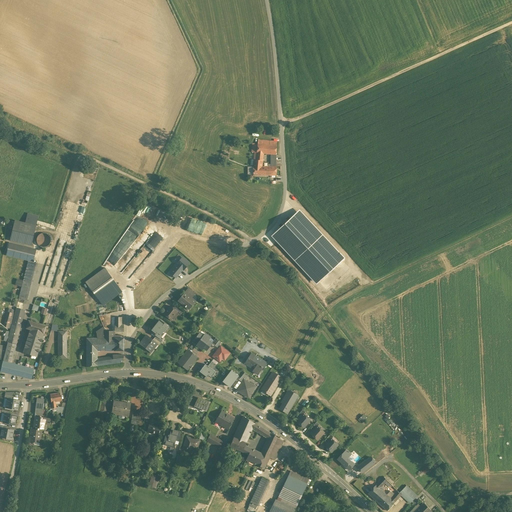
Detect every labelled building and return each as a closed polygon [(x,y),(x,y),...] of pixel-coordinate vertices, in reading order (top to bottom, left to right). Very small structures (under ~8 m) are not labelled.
[(232,140),(225,138),(222,151),(229,152),(232,140)] [(253,144),(252,152),(254,153),(263,154),(270,154),(276,155),(276,146),(262,144),(253,144)] [(263,157),(254,156),(253,161),(253,166),(253,167),(262,167),(263,157)] [(276,157),(270,157),(271,164),(267,164),(267,166),(276,166),(276,157)] [(267,166),(265,167),(265,175),(276,175),(276,166),(267,166)] [(253,167),(253,169),(253,176),(265,175),(265,167),(262,167),(253,167)] [(147,210),(154,214),(157,209),(149,205),(147,210)] [(127,245),(129,245),(146,212),(146,211),(142,209),(138,216),(136,216),(134,219),(134,222),(131,222),(122,238),(122,243),(127,245)] [(345,258),(299,210),(271,236),(316,285),(345,258)] [(25,223),(15,221),(10,240),(31,246),(36,226),(25,223)] [(147,230),(133,249),(139,253),(153,234),(147,230)] [(39,246),(41,247),(44,247),(47,246),(49,245),(51,242),(51,239),(50,236),(48,234),(45,233),(42,233),(40,234),(38,236),(37,238),(37,241),(37,243),(39,246)] [(9,243),(6,255),(7,255),(33,261),(36,250),(9,243)] [(116,267),(121,271),(123,269),(124,268),(129,263),(130,259),(126,258),(121,263),(124,254),(126,252),(126,250),(125,248),(120,247),(113,254),(113,257),(115,259),(111,258),(110,261),(114,262),(117,258),(115,267),(116,267)] [(170,273),(176,278),(183,269),(183,270),(189,263),(182,258),(177,264),(177,265),(170,273)] [(36,263),(28,261),(27,266),(23,281),(22,286),(19,296),(18,302),(25,304),(26,300),(27,300),(36,263)] [(105,268),(85,282),(102,305),(119,293),(121,292),(122,291),(105,268)] [(195,293),(190,289),(186,294),(192,298),(195,293)] [(186,294),(185,292),(178,301),(186,307),(189,310),(196,301),(192,298),(186,294)] [(183,311),(176,305),(173,309),(177,311),(180,314),(183,311)] [(173,309),(170,306),(163,316),(169,321),(177,311),(173,309)] [(6,318),(4,327),(8,328),(11,329),(12,324),(16,311),(12,310),(13,309),(9,309),(8,312),(6,318)] [(16,311),(12,324),(21,326),(25,312),(16,310),(16,311)] [(159,320),(151,331),(156,336),(159,338),(159,337),(160,338),(168,327),(159,320)] [(46,327),(29,321),(26,329),(30,330),(44,334),(46,327)] [(10,333),(8,342),(16,345),(21,326),(12,324),(11,329),(10,333)] [(23,352),(40,358),(42,352),(44,347),(40,346),(44,334),(30,330),(23,352)] [(67,331),(59,331),(59,358),(67,358),(67,331)] [(203,336),(200,334),(194,341),(198,344),(197,345),(202,349),(203,348),(207,350),(211,345),(212,344),(212,343),(208,341),(210,338),(205,334),(203,336)] [(147,336),(140,344),(141,345),(151,352),(157,344),(156,344),(156,343),(153,340),(147,336)] [(98,338),(87,338),(87,367),(97,366),(98,360),(98,351),(98,338)] [(106,338),(98,338),(98,351),(115,351),(115,338),(113,338),(106,338)] [(124,338),(115,338),(115,351),(124,351),(124,338)] [(216,338),(212,343),(212,344),(211,345),(214,348),(215,346),(219,341),(216,338)] [(3,360),(3,362),(11,364),(16,345),(8,342),(7,347),(3,360)] [(230,353),(221,346),(213,356),(220,362),(223,358),(225,360),(230,353)] [(188,351),(179,363),(188,369),(197,358),(188,351)] [(267,364),(251,354),(248,359),(245,363),(254,368),(253,371),(258,374),(262,368),(264,369),(267,364)] [(124,355),(115,355),(113,358),(114,364),(124,362),(124,355)] [(3,362),(0,371),(12,374),(34,380),(35,378),(37,370),(21,366),(14,365),(11,364),(3,362)] [(215,372),(205,365),(199,373),(209,380),(215,372)] [(238,376),(231,371),(224,381),(224,382),(224,383),(230,387),(238,376)] [(248,375),(245,373),(239,380),(242,382),(244,380),(245,381),(248,375)] [(278,380),(271,375),(265,384),(262,390),(271,395),(278,383),(276,382),(278,380)] [(245,381),(244,380),(242,382),(238,389),(239,392),(248,398),(255,386),(245,381)] [(289,390),(281,403),(283,404),(282,406),(289,411),(298,396),(289,390)] [(60,393),(50,395),(51,403),(52,402),(52,405),(52,408),(56,408),(55,402),(61,401),(60,393)] [(197,400),(192,398),(188,406),(194,409),(195,406),(197,400)] [(209,403),(198,398),(197,400),(195,406),(199,408),(198,409),(202,410),(202,409),(206,411),(209,403)] [(12,400),(8,399),(6,408),(17,410),(19,401),(12,400)] [(130,404),(114,402),(113,408),(112,414),(120,415),(124,416),(128,416),(130,404)] [(132,420),(140,421),(142,411),(133,410),(132,420)] [(303,410),(297,416),(299,419),(303,414),(303,415),(305,412),(303,410)] [(233,418),(221,411),(215,422),(227,429),(233,418)] [(9,414),(5,414),(4,423),(14,425),(16,416),(9,414)] [(303,415),(303,414),(299,419),(297,422),(303,428),(310,420),(303,415)] [(359,419),(362,423),(368,418),(365,414),(359,419)] [(243,416),(234,438),(246,444),(252,429),(254,423),(243,416)] [(46,418),(35,417),(33,429),(42,430),(44,431),(45,430),(45,424),(46,419),(46,418)] [(153,420),(151,419),(149,420),(149,422),(146,435),(147,435),(147,433),(157,435),(157,437),(159,426),(152,425),(153,423),(154,421),(153,420)] [(316,422),(311,429),(313,431),(317,427),(319,425),(316,422)] [(257,432),(260,427),(254,423),(252,429),(257,432)] [(313,431),(311,434),(317,440),(324,433),(317,427),(313,431)] [(6,429),(2,428),(2,429),(1,437),(12,439),(13,431),(6,429)] [(33,429),(31,429),(29,442),(41,443),(42,430),(33,429)] [(171,429),(169,436),(165,435),(163,445),(173,447),(175,441),(178,441),(180,432),(171,429)] [(260,453),(255,465),(264,470),(269,458),(278,438),(269,433),(267,439),(260,453)] [(330,434),(324,441),(327,443),(331,439),(333,437),(330,434)] [(222,442),(210,435),(207,441),(219,448),(222,442)] [(199,441),(187,437),(184,449),(183,452),(191,454),(193,447),(197,448),(199,441)] [(246,444),(234,438),(230,447),(242,452),(245,446),(246,444)] [(278,438),(269,458),(275,461),(284,442),(281,440),(278,438)] [(331,439),(327,443),(324,446),(331,452),(338,445),(331,439)] [(245,446),(242,452),(248,455),(251,449),(245,446)] [(260,453),(251,449),(248,455),(246,461),(253,464),(255,465),(260,453)] [(346,450),(337,459),(349,470),(354,464),(348,458),(351,454),(346,450)] [(371,457),(357,468),(362,473),(375,462),(371,457)] [(283,470),(285,463),(278,461),(274,472),(279,474),(281,469),(283,470)] [(290,473),(310,482),(311,481),(290,471),(290,473)] [(310,482),(290,473),(288,476),(307,485),(308,486),(310,482)] [(158,477),(153,475),(150,486),(155,487),(158,477)] [(307,485),(288,476),(278,497),(297,506),(307,485)] [(262,478),(249,506),(256,509),(269,481),(262,478)] [(254,483),(250,480),(246,489),(250,491),(254,483)] [(377,485),(368,494),(375,500),(377,497),(383,490),(377,485)] [(388,496),(380,505),(387,511),(395,503),(388,496)] [(297,506),(278,497),(277,501),(296,510),(297,506)] [(294,511),(296,510),(277,501),(275,500),(270,511),(269,511),(294,511)] [(424,503),(415,511),(430,511),(432,511),(424,503)]
